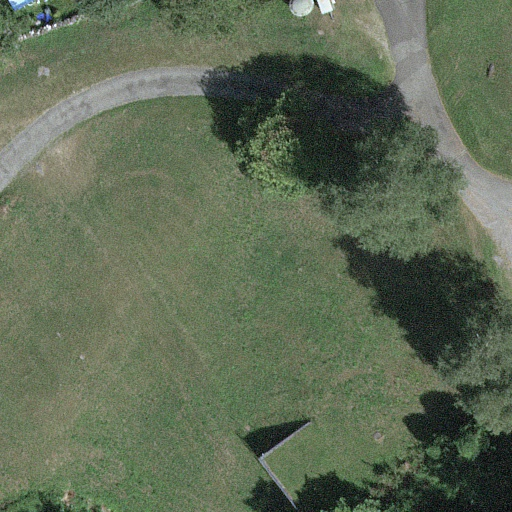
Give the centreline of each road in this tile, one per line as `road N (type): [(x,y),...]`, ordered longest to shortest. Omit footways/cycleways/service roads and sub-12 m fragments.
road 1 (unclassified): [(0,170),(34,133),(101,94),(176,77),(405,120)]
road 2 (track): [(405,120),(497,228),(511,222)]
